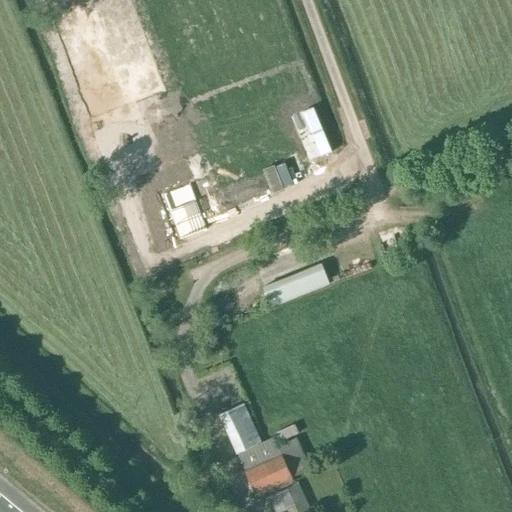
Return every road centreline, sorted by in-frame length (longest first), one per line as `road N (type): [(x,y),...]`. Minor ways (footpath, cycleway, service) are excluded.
road 1 (track): [(237,511),(183,355),(180,334),(198,290),(370,216),(377,194),(511,144)]
road 2 (unclassified): [(377,194),(304,0)]
